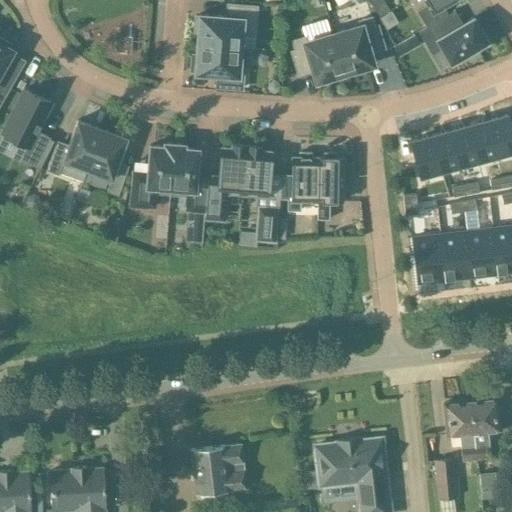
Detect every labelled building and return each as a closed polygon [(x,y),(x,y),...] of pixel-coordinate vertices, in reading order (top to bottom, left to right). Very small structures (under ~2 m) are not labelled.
[(384,0),(374,6),(379,14),(388,8),(384,0)] [(426,0),(429,4),(418,10),(428,25),(448,14),(443,7),(454,0),(426,0)] [(198,31),(197,42),(241,46),(243,30),(255,31),(257,6),(228,4),(228,15),(200,14),(200,16),(196,16),(195,31),(198,31)] [(390,8),(379,16),(386,27),(397,20),(390,8)] [(333,33),(346,76),(361,71),(360,68),(373,64),(370,52),(384,48),(378,25),(374,26),(371,17),(359,21),(360,25),(333,33)] [(489,41),(474,17),(450,32),(442,18),(420,31),(433,53),(444,47),(453,62),(489,41)] [(331,80),(346,76),(333,33),(306,41),(304,37),(292,40),(295,49),(291,51),(298,74),(312,69),(316,81),(329,77),(331,80)] [(415,33),(404,39),(410,49),(420,43),(415,33)] [(0,105),(11,86),(0,80),(0,72),(13,49),(10,47),(12,44),(0,36),(0,105)] [(241,46),(197,42),(197,54),(193,54),(192,70),(195,70),(195,72),(218,74),(217,86),(242,88),(244,64),(250,64),(251,48),(253,48),(253,47),(241,46)] [(53,99),(26,85),(4,129),(29,143),(23,154),(37,161),(51,134),(38,127),(53,99)] [(511,131),(507,113),(487,118),(497,153),(511,148),(511,131)] [(487,118),(468,124),(478,158),(497,153),(487,118)] [(56,144),(47,170),(59,174),(64,160),(88,168),(102,128),(78,120),(68,148),(56,144)] [(468,124),(449,129),(458,164),(478,158),(468,124)] [(102,128),(88,168),(111,177),(106,191),(119,195),(128,169),(116,165),(127,137),(102,128)] [(449,129),(430,134),(439,169),(458,164),(449,129)] [(430,134),(410,139),(420,174),(439,169),(430,134)] [(133,171),(131,204),(155,206),(156,193),(170,194),(175,143),(165,142),(164,145),(150,144),(148,172),(133,171)] [(185,143),(175,143),(170,194),(187,196),(186,209),(205,211),(208,183),(208,177),(196,176),(198,148),(184,147),(185,143)] [(219,184),(208,183),(205,211),(205,217),(224,219),(226,191),(243,192),(247,145),(232,143),(232,148),(222,147),(219,184)] [(261,146),(247,145),(243,192),(267,195),(271,151),(261,150),(261,146)] [(300,156),(293,156),(292,198),(288,198),(288,209),(301,210),(301,199),(318,200),(319,156),(312,156),(312,152),(300,151),(300,156)] [(319,156),(318,200),(318,218),(330,218),(330,200),(342,200),(343,156),(337,156),(337,152),(325,152),(325,156),(319,156)] [(511,174),(503,176),(505,186),(511,184),(511,174)] [(503,176),(489,178),(491,188),(505,186),(503,176)] [(477,181),(464,183),(466,193),(479,190),(477,181)] [(464,183),(451,185),(453,195),(466,193),(464,183)] [(80,187),(76,198),(85,201),(89,190),(80,187)] [(511,190),(501,193),(502,202),(511,200),(511,190)] [(416,192),(402,193),(403,204),(417,202),(416,192)] [(27,194),(25,199),(27,204),(32,207),(37,205),(39,200),(37,195),(33,193),(27,194)] [(474,197),(462,200),(463,210),(476,207),(474,197)] [(462,200),(449,202),(451,212),(463,210),(462,200)] [(417,202),(403,204),(404,214),(418,212),(417,202)] [(277,209),(259,207),(257,239),(274,240),(277,209)] [(511,224),(492,227),(497,272),(511,270),(511,224)] [(492,227),(466,230),(471,275),(497,272),(492,227)] [(466,230),(440,233),(445,278),(471,275),(466,230)] [(440,233),(412,236),(418,281),(445,278),(440,233)] [(470,400),(476,460),(491,459),(487,430),(499,429),(496,398),(470,400)] [(462,462),(476,460),(470,400),(444,403),(448,434),(459,433),(462,462)] [(337,443),(315,445),(319,484),(321,501),(359,497),(360,511),(389,511),(381,438),(359,440),(359,437),(337,439),(337,443)] [(219,511),(229,511),(226,490),(246,487),(240,443),(190,449),(196,493),(213,491),(214,511),(219,511)] [(455,511),(454,497),(456,496),(452,458),(434,460),(439,511),(455,511)] [(104,511),(102,467),(89,468),(88,465),(71,466),(71,469),(50,470),(52,510),(53,510),(52,511),(104,511)] [(0,511),(29,511),(27,471),(14,472),(14,469),(0,470),(0,511)] [(494,471),(479,472),(481,497),(496,496),(494,471)]
